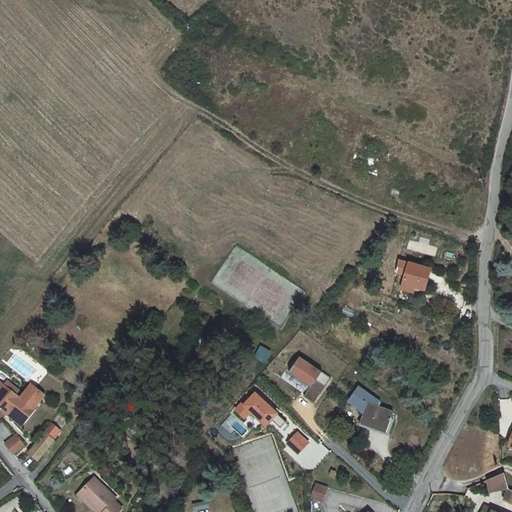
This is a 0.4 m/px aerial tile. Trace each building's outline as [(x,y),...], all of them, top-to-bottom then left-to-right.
[(431,268),(410,261),(402,287),(416,291),(417,286),(425,289),(431,268)] [(263,343),(257,351),(264,356),(270,349),(263,343)] [(306,393),(316,400),(333,375),(302,353),(291,369),(312,384),(306,393)] [(5,385),(0,381),(0,408),(7,414),(10,410),(25,423),(36,410),(34,409),(21,398),(17,394),(19,391),(8,382),(5,385)] [(32,385),(21,398),(34,409),(45,395),(32,385)] [(381,401),(360,386),(350,400),(360,407),(366,414),(363,421),(388,430),(395,411),(379,405),(381,401)] [(244,419),(250,413),(266,427),(279,413),(254,390),(235,411),(244,419)] [(10,410),(7,414),(22,427),(25,423),(10,410)] [(51,424),(54,426),(64,414),(60,412),(51,424)] [(255,428),(260,422),(251,414),(246,420),(255,428)] [(54,426),(51,424),(44,432),(46,433),(52,438),(59,430),(54,426)] [(298,455),(310,443),(298,431),(286,443),(298,455)] [(52,438),(46,433),(30,453),(39,460),(55,440),(52,438)] [(23,447),(17,437),(6,444),(13,454),(23,447)] [(503,473),(486,481),(489,493),(510,489),(505,477),(503,473)] [(96,511),(113,493),(96,477),(85,489),(90,495),(87,499),(97,508),(95,510),(96,511)] [(316,483),(311,495),(321,498),(325,486),(316,483)] [(90,495),(85,489),(79,495),(95,510),(97,508),(87,499),(90,495)] [(511,489),(510,489),(503,501),(511,505),(511,489)] [(120,511),(124,508),(116,501),(119,498),(113,493),(96,511),(97,511),(120,511)] [(207,500),(193,503),(194,509),(209,506),(207,500)]
